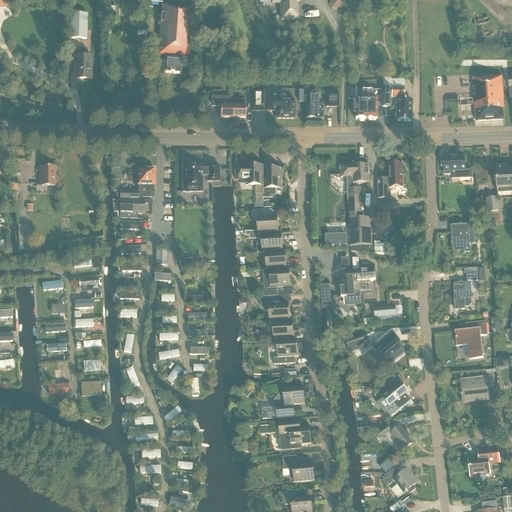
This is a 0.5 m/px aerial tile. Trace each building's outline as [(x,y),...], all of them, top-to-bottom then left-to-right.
[(175,0),(175,5),(162,4),(157,56),(165,56),(163,72),(181,73),(182,57),(191,58),(195,7),(187,6),(187,0),(175,0)] [(297,0),(272,0),(273,2),(281,2),(282,20),(297,19),(295,1),(298,1),(297,0)] [(346,8),(345,0),(330,0),(331,8),(346,8)] [(87,14),(70,14),(69,39),(86,39),(87,14)] [(147,22),(137,22),(137,36),(146,36),(147,22)] [(78,79),(90,79),(90,58),(75,58),(75,66),(78,66),(78,79)] [(476,111),(476,121),(504,120),(503,110),(504,109),(502,77),(472,78),(474,111),(476,111)] [(391,88),(391,107),(396,107),(396,120),(411,120),(411,109),(412,101),(403,100),(404,80),(391,80),(391,88)] [(391,88),(382,87),(382,108),(391,108),(391,107),(391,88)] [(356,99),(355,120),(365,120),(365,119),(377,119),(377,99),(372,99),(372,90),(362,90),(362,99),(356,99)] [(264,92),(252,92),(252,112),(264,112),(264,92)] [(326,107),(339,107),(340,107),(340,94),(326,94),(326,107)] [(306,119),(315,119),(323,119),(323,103),(318,103),(318,97),(305,97),(305,103),(307,103),(306,119)] [(233,119),(233,107),(230,107),(230,98),(211,98),(211,108),(220,108),(220,119),(233,119)] [(233,107),(233,119),(246,119),(246,100),(236,100),(236,107),(233,107)] [(277,119),(294,119),(295,101),(269,101),(269,111),(277,111),(277,119)] [(465,171),(465,157),(443,158),(444,175),(451,175),(452,179),(472,179),(472,171),(465,171)] [(406,177),(403,177),(402,164),(389,165),(390,180),(388,181),(388,179),(378,180),(379,199),(382,199),(382,211),(392,211),(392,198),(391,198),(391,189),(403,188),(403,186),(406,186),(406,177)] [(219,166),(207,166),(207,169),(202,169),(202,165),(183,165),(183,192),(202,192),(202,177),(207,177),(207,182),(219,182),(219,166)] [(369,165),(346,166),(341,167),(342,178),(347,177),(348,201),(349,201),(351,246),(351,252),(375,254),(381,256),(381,242),(375,242),(375,246),(372,246),(371,219),(362,219),(360,189),(358,189),(358,184),(370,183),(369,165)] [(264,191),(264,170),(264,166),(246,166),(246,167),(237,167),(237,180),(246,180),(246,186),(264,186),(264,191)] [(40,186),(55,186),(55,167),(40,167),(40,186)] [(507,167),(496,168),(498,193),(511,191),(511,190),(511,188),(511,187),(511,171),(508,172),(507,167)] [(282,169),(264,170),(264,191),(264,198),(270,198),(273,198),(276,195),(276,192),(276,189),(282,189),(282,169)] [(154,186),(154,170),(138,170),(138,186),(139,186),(139,198),(152,198),(153,192),(153,186),(154,186)] [(144,214),(144,200),(138,200),(138,192),(120,191),(120,214),(121,214),(120,219),(138,220),(138,214),(144,214)] [(499,211),(498,197),(486,198),(488,212),(499,211)] [(262,235),(275,234),(275,228),(278,228),(277,216),(274,216),(273,212),(271,210),(254,211),(252,213),(252,218),(254,220),(258,219),(259,235),(262,235)] [(28,251),(27,225),(18,225),(19,251),(28,251)] [(469,225),(452,226),(453,249),(464,249),(465,253),(470,253),(469,240),(475,240),(475,230),(469,230),(469,225)] [(266,253),(282,252),(281,234),(275,234),(262,235),(262,241),(260,241),(258,243),(257,245),(258,254),(263,253),(266,253)] [(267,270),(270,270),(283,269),(283,264),(286,263),(285,251),(282,252),(266,253),(267,270)] [(156,252),(155,267),(166,267),(167,252),(156,252)] [(358,258),(352,259),(353,271),(355,293),(360,293),(371,292),(370,281),(376,281),(375,269),(374,269),(363,270),(359,271),(358,258)] [(202,259),(184,260),(184,267),(203,267),(202,259)] [(271,289),(277,288),(291,287),(289,269),(283,269),(270,270),(271,289)] [(340,281),(340,285),(341,285),(342,298),(346,298),(347,305),(361,303),(360,295),(360,293),(355,293),(353,271),(340,272),(340,281)] [(455,310),(465,310),(465,308),(469,307),(472,304),(471,283),(454,284),(455,310)] [(289,304),(292,304),(291,296),(294,296),(294,287),(291,287),(277,288),(277,290),(263,291),(264,297),(260,297),(261,305),(261,307),(262,309),(263,310),(265,311),(266,312),(269,312),(270,312),(271,323),(274,323),(287,322),(286,316),(289,316),(289,304)] [(139,299),(140,292),(120,291),(120,297),(139,299)] [(396,307),(374,309),(375,318),(396,316),(396,307)] [(137,317),(137,309),(121,308),(121,317),(137,317)] [(275,340),(291,339),(291,333),(294,333),(293,321),(287,322),(274,323),(275,340)] [(468,345),(469,360),(483,358),(480,336),(487,336),(485,323),(473,324),(474,330),(455,332),(457,346),(468,345)] [(400,340),(392,330),(376,344),(378,346),(374,349),(377,353),(387,366),(405,350),(398,342),(400,340)] [(273,352),(278,352),(279,358),(274,358),(274,365),(295,364),(295,357),(298,357),(297,339),(291,339),(275,340),(275,341),(272,341),(273,352)] [(362,353),(372,345),(369,340),(359,349),(362,353)] [(463,403),(489,400),(487,388),(494,387),(492,370),(485,371),(486,378),(461,381),(463,403)] [(377,404),(385,414),(387,412),(392,418),(401,411),(402,413),(413,403),(407,396),(410,394),(402,384),(404,382),(399,376),(389,385),(392,389),(382,397),(383,398),(377,404)] [(293,405),(305,404),(303,386),(284,388),(284,389),(274,401),(274,407),(275,407),(275,413),(268,414),(268,411),(262,411),(263,420),(268,419),(269,420),(278,419),(294,418),(293,405)] [(301,446),(311,445),(310,426),(300,427),(299,421),(279,423),(282,450),(301,449),(301,446)] [(392,432),(387,425),(378,432),(383,438),(392,432)] [(404,451),(414,443),(401,426),(390,434),(404,451)] [(483,459),(469,461),(471,476),(489,474),(488,459),(499,458),(498,450),(483,451),(483,459)] [(314,481),(313,463),(298,464),(297,456),(283,458),(284,470),(294,469),(295,483),(314,481)] [(404,494),(418,483),(407,469),(401,474),(398,469),(383,481),(388,487),(395,481),(398,485),(391,490),(398,498),(404,493),(404,494)] [(312,511),(311,496),(297,498),(296,492),(282,493),(284,506),(293,505),(293,511),(312,511)] [(511,509),(511,498),(503,499),(504,511),(511,510),(511,509)] [(477,511),(500,511),(498,511),(497,502),(482,504),(483,511),(477,511)]
